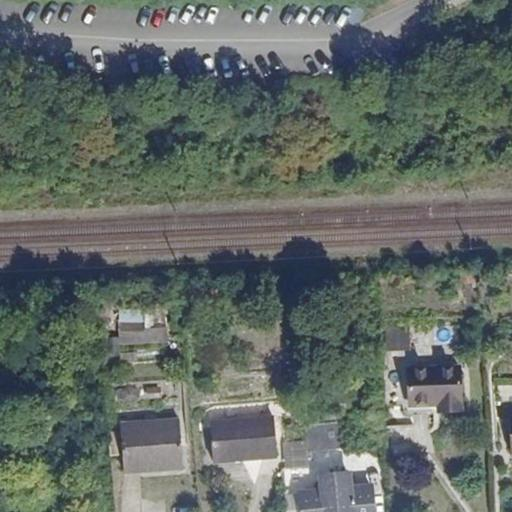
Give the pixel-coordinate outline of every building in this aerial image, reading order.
[(144,330),(144,320),(118,320),(118,330),(144,330)] [(408,367),(410,405),(437,404),(437,412),(461,410),(458,365),(408,367)] [(181,467),(177,418),(118,423),(121,471),(181,467)] [(210,428),(212,463),(277,458),(274,418),(243,420),(243,426),(210,428)] [(306,441),(284,441),(285,470),(307,469),(306,441)] [(320,491),(301,492),(302,511),(373,511),(370,486),(351,488),(349,473),(319,476),(320,491)]
